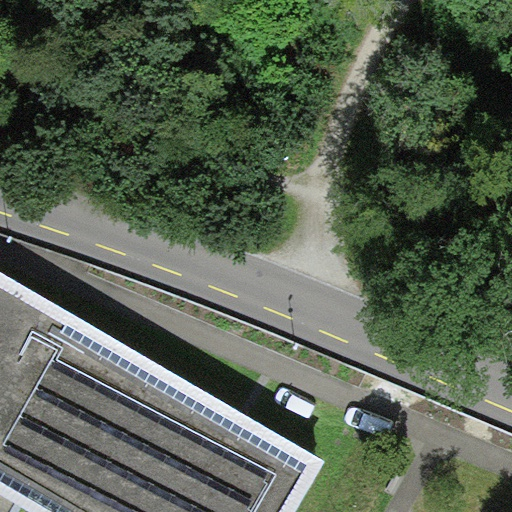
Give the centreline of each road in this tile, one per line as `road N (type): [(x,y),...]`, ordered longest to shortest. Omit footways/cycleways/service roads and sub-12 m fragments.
road 1 (tertiary): [(0,208),(289,302),(511,392)]
road 2 (track): [(289,302),(319,189),(404,0)]
